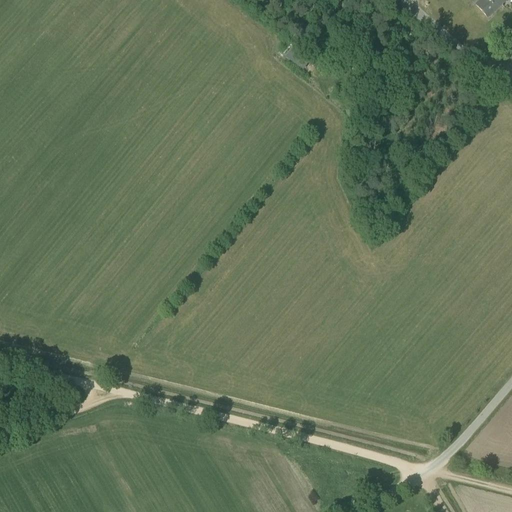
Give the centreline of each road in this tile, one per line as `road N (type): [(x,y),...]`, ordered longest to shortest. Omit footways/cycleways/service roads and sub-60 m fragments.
road 1 (track): [(424,470),(0,364)]
road 2 (unclassified): [(358,511),(441,459),(511,381)]
road 3 (unclassified): [(511,93),(400,0)]
